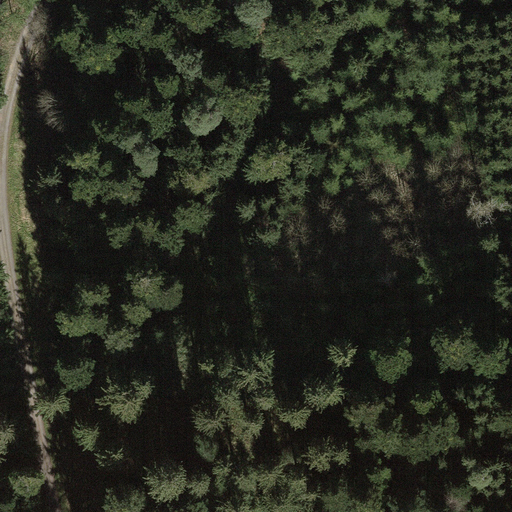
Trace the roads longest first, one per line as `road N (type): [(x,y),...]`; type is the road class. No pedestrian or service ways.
road 1 (track): [(55,511),(0,218)]
road 2 (track): [(0,156),(19,62),(44,0)]
